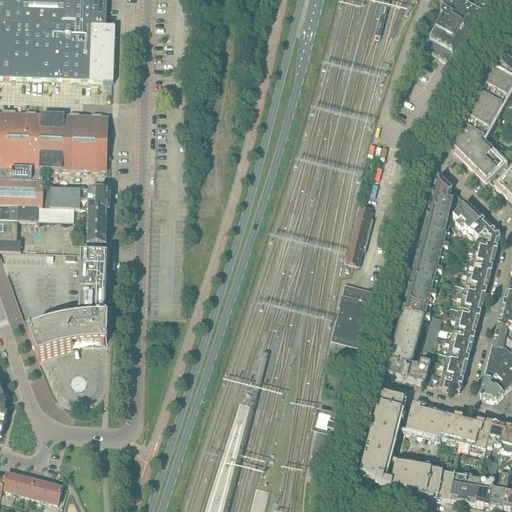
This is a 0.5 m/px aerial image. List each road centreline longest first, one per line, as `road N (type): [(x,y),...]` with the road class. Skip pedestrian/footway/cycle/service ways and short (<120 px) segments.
road 1 (secondary): [(163,511),(320,0)]
road 2 (secondary): [(301,0),(250,196),(149,511)]
road 3 (residential): [(134,429),(147,0)]
road 4 (residential): [(372,385),(432,160)]
road 5 (residential): [(465,408),(511,232)]
road 6 (residential): [(432,160),(511,12)]
road 7 (unknown): [(399,125),(372,266)]
road 8 (unknown): [(435,0),(388,100),(389,121),(399,125)]
road 9 (residential): [(49,430),(29,402),(0,316)]
